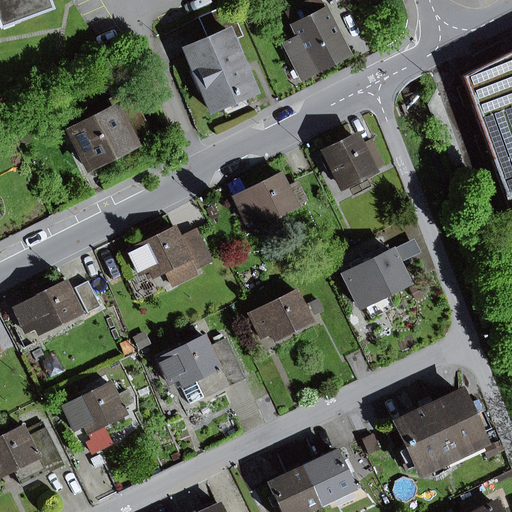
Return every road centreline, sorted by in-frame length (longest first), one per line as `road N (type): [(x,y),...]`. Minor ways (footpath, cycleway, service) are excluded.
road 1 (residential): [(373,85),(0,269)]
road 2 (residential): [(469,340),(111,511)]
road 3 (residential): [(469,340),(373,85)]
